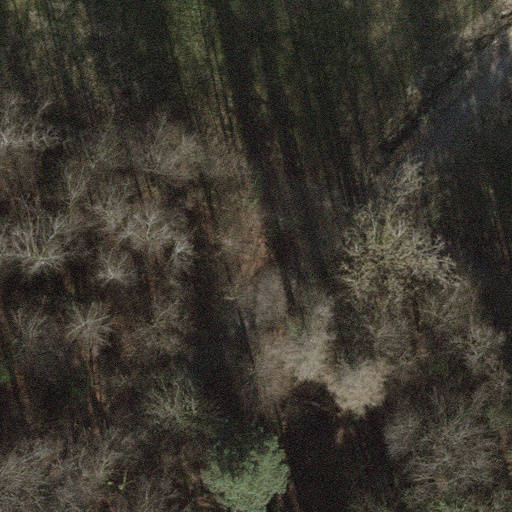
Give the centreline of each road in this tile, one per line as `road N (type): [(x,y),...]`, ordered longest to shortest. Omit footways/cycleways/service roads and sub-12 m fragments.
road 1 (track): [(511,58),(365,212),(41,511)]
road 2 (track): [(511,297),(315,192),(0,118)]
